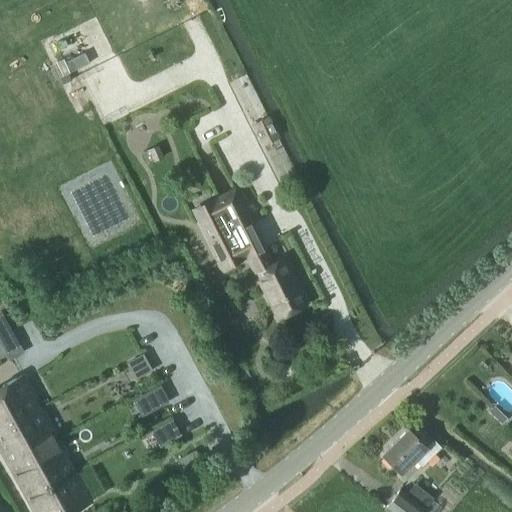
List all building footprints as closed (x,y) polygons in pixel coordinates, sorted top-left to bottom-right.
[(88,64),(83,53),(64,63),(69,73),(88,64)] [(277,138),(267,118),(252,126),(262,146),(277,138)] [(271,266),(233,191),(193,211),(223,269),(247,257),(278,318),(304,305),(281,260),(271,266)] [(0,311),(0,340),(9,358),(24,350),(4,310),(0,311)] [(62,323),(41,334),(49,348),(69,337),(62,323)] [(0,342),(0,363),(9,358),(0,342)] [(152,348),(137,357),(146,367),(159,359),(152,348)] [(0,452),(32,511),(69,511),(89,501),(20,377),(0,387),(0,452)] [(172,381),(156,391),(164,403),(180,394),(172,381)] [(167,402),(143,415),(160,445),(183,431),(167,402)] [(198,429),(184,440),(191,454),(207,441),(198,429)] [(433,440),(425,448),(407,430),(392,445),(392,446),(382,455),(400,474),(414,460),(421,467),(441,447),(433,440)] [(386,511),(423,511),(425,510),(400,491),(385,511),(386,511)]
